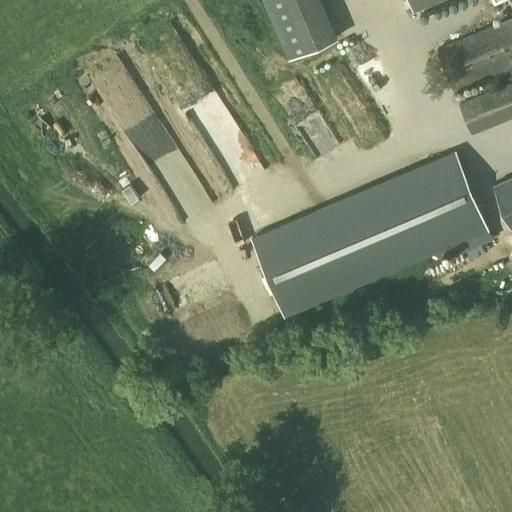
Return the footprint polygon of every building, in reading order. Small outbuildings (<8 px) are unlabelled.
[(260,0),(285,57),(335,36),(319,0),(260,0)] [(409,0),(414,11),(439,0),(409,0)] [(453,90),(511,67),(511,18),(436,49),(453,90)] [(511,81),(459,104),(473,135),(511,118),(511,81)] [(456,149),(320,207),(252,236),(288,318),(351,289),(450,249),(453,255),(487,241),(493,238),(456,149)] [(511,177),(494,185),(511,226),(511,177)]
